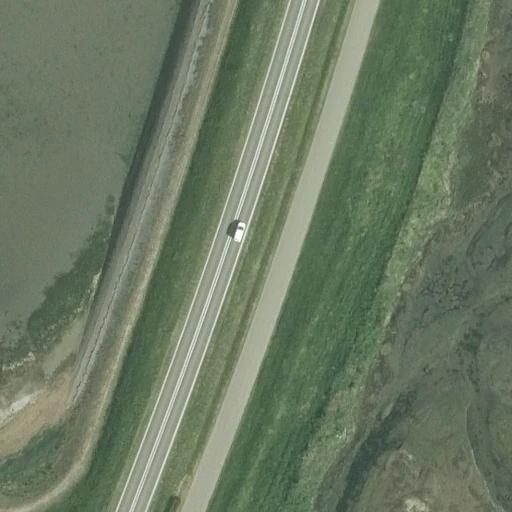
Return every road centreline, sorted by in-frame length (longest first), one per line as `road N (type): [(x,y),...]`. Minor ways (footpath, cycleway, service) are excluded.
road 1 (unclassified): [(196,511),(302,224),(371,0)]
road 2 (trunk): [(131,511),(194,349),(304,0)]
